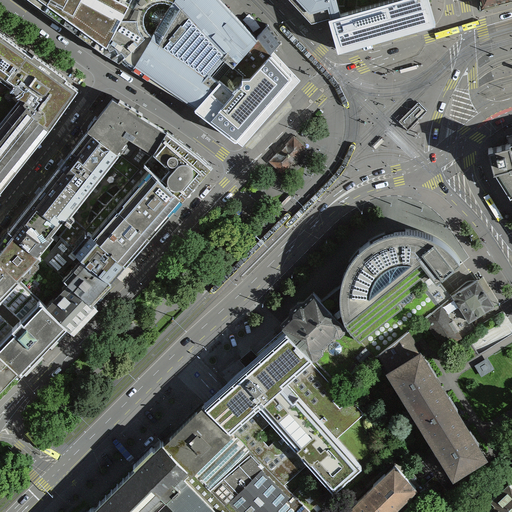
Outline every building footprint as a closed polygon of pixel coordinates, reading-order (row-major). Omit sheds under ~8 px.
[(47,0),(28,0),(42,10),(47,0)] [(47,0),(42,10),(58,21),(95,47),(102,53),(130,0),(47,0)] [(130,0),(102,53),(111,58),(118,62),(120,60),(126,66),(130,69),(131,69),(156,28),(172,0),(130,0)] [(223,75),(226,73),(242,54),(256,39),(238,20),(218,0),(172,0),(156,28),(131,69),(151,81),(152,82),(180,98),(194,108),(211,89),(220,79),(223,75)] [(314,21),(327,17),(327,18),(333,16),(339,15),(335,0),(289,0),(310,22),(314,21)] [(337,52),(434,24),(427,0),(335,0),(339,15),(333,16),(327,18),(337,52)] [(511,0),(475,0),(478,11),(500,5),(507,3),(511,1),(511,0)] [(242,54),(226,73),(228,75),(230,72),(234,76),(236,76),(242,70),(249,76),(260,63),(269,53),(272,49),(279,42),(271,31),(267,26),(256,39),(242,54)] [(0,189),(3,185),(48,130),(77,90),(64,81),(66,79),(62,76),(32,55),(31,57),(26,53),(0,34),(0,189)] [(260,63),(249,76),(248,76),(242,77),(235,77),(231,82),(223,75),(220,79),(211,89),(194,108),(204,116),(208,119),(234,139),(240,143),(243,145),(299,81),(300,80),(299,78),(272,49),(269,53),(260,63)] [(87,129),(86,130),(138,169),(143,164),(165,132),(136,114),(137,112),(133,109),(118,100),(117,102),(111,99),(96,118),(94,116),(86,128),(87,129)] [(423,113),(417,107),(402,122),(403,122),(404,121),(405,122),(409,126),(408,128),(409,128),(423,113)] [(115,185),(120,190),(138,169),(86,130),(60,163),(38,191),(13,223),(7,230),(43,261),(50,252),(48,250),(52,238),(57,230),(61,233),(72,219),(84,230),(90,224),(86,222),(89,212),(94,202),(104,193),(115,185)] [(181,199),(182,199),(189,190),(210,167),(178,142),(165,132),(143,164),(181,199)] [(511,194),(511,134),(507,136),(509,142),(488,148),(494,170),(497,174),(510,196),(511,194)] [(281,174),(305,150),(292,138),(278,152),(269,162),(281,174)] [(120,190),(109,202),(148,238),(159,226),(181,200),(181,199),(143,164),(138,169),(120,190)] [(129,259),(148,238),(109,202),(90,224),(84,230),(123,265),(124,265),(129,259)] [(61,233),(58,237),(60,239),(109,281),(112,278),(123,265),(84,230),(72,219),(61,233)] [(452,295),(476,281),(475,280),(472,280),(470,280),(467,281),(451,294),(437,278),(460,259),(452,248),(436,237),(423,231),(413,229),(397,229),(385,232),(370,239),(364,244),(357,249),(347,264),(341,283),(321,299),(347,327),(339,335),(334,334),(331,337),(332,338),(326,344),(325,343),(322,346),(322,351),(315,359),(340,385),(353,374),(380,353),(407,331),(421,320),(425,316),(425,317),(452,295)] [(57,274),(43,261),(7,230),(0,238),(0,263),(19,281),(38,300),(41,303),(63,280),(62,279),(57,274)] [(69,262),(74,266),(62,279),(63,280),(67,283),(68,283),(69,284),(89,302),(96,295),(109,282),(109,281),(60,239),(50,252),(43,261),(57,274),(69,262)] [(0,263),(0,300),(1,300),(19,281),(0,263)] [(471,319),(494,305),(483,287),(478,279),(476,281),(452,295),(425,317),(444,347),(476,327),(471,319)] [(0,354),(21,374),(38,356),(66,327),(46,308),(41,303),(38,300),(19,281),(1,300),(21,319),(13,327),(0,313),(0,354)] [(89,302),(69,284),(46,308),(66,327),(71,332),(78,326),(95,307),(89,302)] [(299,302),(298,302),(295,306),(291,310),(290,314),(291,315),(281,324),(287,330),(315,359),(322,351),(322,346),(325,343),(326,344),(332,338),(331,337),(334,334),(339,335),(347,327),(321,299),(314,292),(303,302),(299,302)] [(361,465),(337,437),(364,413),(345,391),(340,385),(315,359),(287,330),(234,377),(220,389),(204,403),(242,440),(255,456),(284,484),(309,462),(333,490),(361,465)] [(411,343),(414,341),(409,334),(407,331),(380,353),(390,370),(394,368),(417,353),(411,343)] [(415,402),(441,385),(427,362),(420,351),(417,353),(394,368),(400,379),(397,381),(405,393),(408,391),(415,402)] [(0,394),(21,374),(0,354),(0,394)] [(482,375),(493,368),(489,361),(477,368),(482,375)] [(345,391),(358,380),(353,374),(340,385),(345,391)] [(436,436),(462,419),(449,397),(441,385),(415,402),(421,413),(418,415),(426,427),(429,425),(436,436)] [(311,511),(292,493),(284,484),(255,456),(242,440),(204,403),(203,404),(203,403),(173,432),(163,442),(187,466),(232,511),(311,511)] [(457,470),(484,454),(470,431),(462,419),(436,436),(442,447),(439,449),(447,461),(450,459),(457,470)] [(409,493),(416,487),(395,465),(386,474),(388,476),(377,486),(375,484),(366,492),(384,511),(391,511),(395,508),(410,494),(409,493)] [(443,508),(454,498),(435,475),(423,485),(443,508)] [(292,493),(311,511),(321,511),(330,504),(308,479),(292,493)] [(511,511),(511,483),(510,481),(502,489),(504,492),(494,501),(495,502),(504,511),(511,511)] [(358,501),(359,503),(349,511),(347,511),(345,511),(384,511),(366,492),(358,501)] [(504,511),(495,502),(490,507),(492,509),(489,511),(504,511)]
